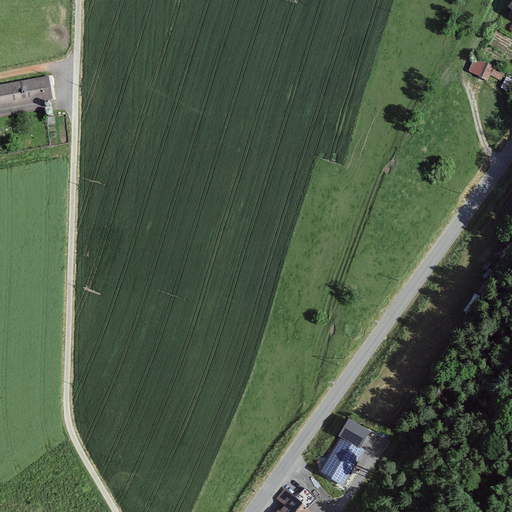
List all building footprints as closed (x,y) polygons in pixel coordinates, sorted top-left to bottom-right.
[(469,73),(489,81),(495,66),(475,58),(469,73)] [(0,108),(53,99),(49,76),(0,84),(0,108)] [(370,431),(349,418),(338,436),(340,437),(360,449),(370,431)] [(343,487),(364,452),(360,449),(340,437),(318,472),(343,487)] [(275,497),(283,505),(276,511),(295,511),(304,503),(286,486),(275,497)] [(312,511),(304,503),(295,511),(312,511)]
